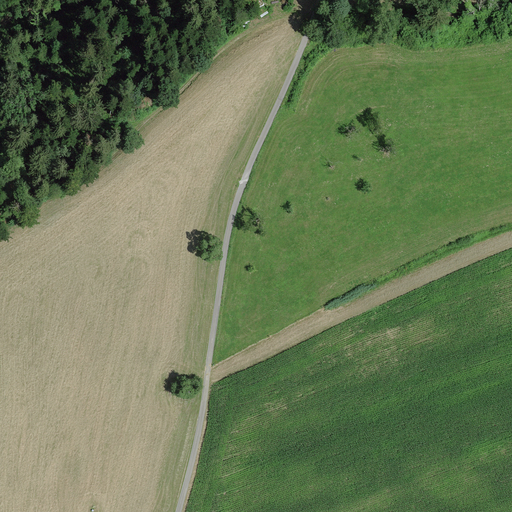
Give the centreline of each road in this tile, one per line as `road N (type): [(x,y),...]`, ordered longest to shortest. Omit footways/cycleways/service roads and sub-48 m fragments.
road 1 (unclassified): [(321,0),(228,229),(196,445),(178,511)]
road 2 (track): [(317,9),(280,16),(229,42),(132,130),(0,208)]
